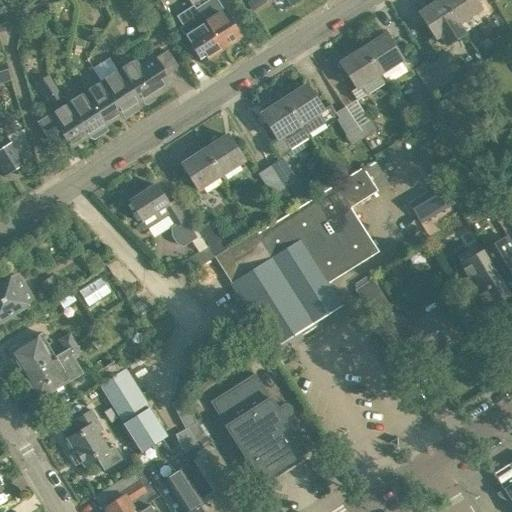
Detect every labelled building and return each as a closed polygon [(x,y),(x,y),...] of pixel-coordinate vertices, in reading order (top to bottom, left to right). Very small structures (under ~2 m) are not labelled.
[(187,0),(192,7),(220,51),(240,37),(218,3),(216,0),(210,0),(205,4),(202,0),(187,0)] [(251,0),(246,3),(251,12),(266,3),(263,0),(251,0)] [(440,0),(437,0),(417,13),(433,39),(440,35),(447,46),(464,35),(463,34),(457,24),(440,0)] [(472,0),(440,0),(457,24),(463,20),(479,10),(472,0)] [(192,7),(176,17),(182,26),(179,28),(201,62),(220,51),(192,7)] [(138,19),(132,22),(138,32),(143,29),(138,19)] [(463,20),(457,24),(463,34),(470,30),(463,20)] [(496,39),(503,49),(511,43),(511,33),(510,30),(496,39)] [(382,35),(361,49),(377,75),(378,74),(399,61),(382,35)] [(361,49),(338,64),(354,89),(351,92),(357,101),(384,83),(378,74),(377,75),(361,49)] [(134,61),(117,72),(138,105),(142,103),(145,107),(155,100),(152,96),(172,84),(154,56),(138,67),(134,61)] [(427,64),(426,65),(433,75),(442,89),(455,80),(440,56),(427,64)] [(117,72),(99,83),(104,90),(104,89),(122,116),(124,120),(139,110),(137,106),(138,105),(117,72)] [(433,75),(421,83),(430,96),(442,89),(433,75)] [(47,78),(37,84),(50,105),(60,98),(47,78)] [(99,82),(82,93),(83,94),(105,127),(122,116),(104,89),(104,90),(99,83),(99,82)] [(303,85),(281,100),(305,136),(306,135),(324,124),(336,117),(329,105),(320,111),(303,85)] [(83,94),(66,105),(70,112),(87,139),(89,137),(91,139),(94,140),(107,131),(105,127),(83,94)] [(281,100),(259,114),(276,140),(269,143),(278,157),(288,150),(308,138),(306,135),(305,136),(281,100)] [(66,105),(37,123),(52,147),(64,140),(70,149),(87,139),(70,112),(66,105)] [(436,107),(414,120),(422,133),(444,120),(436,107)] [(369,120),(356,128),(363,138),(375,130),(369,120)] [(363,138),(356,128),(344,136),(351,146),(363,138)] [(225,136),(202,150),(219,176),(241,161),(225,136)] [(0,149),(0,169),(4,177),(24,164),(10,142),(0,149)] [(219,176),(202,150),(180,165),(196,190),(219,176)] [(282,158),(269,166),(284,189),(287,187),(296,181),(282,158)] [(388,184),(373,160),(214,259),(270,349),(339,306),(326,284),(377,252),(350,208),(388,184)] [(269,166),(257,174),(271,197),(276,194),(280,200),(291,193),(287,187),(284,189),(269,166)] [(323,187),(332,181),(326,172),(317,178),(323,187)] [(441,181),(431,188),(437,199),(448,192),(441,181)] [(510,197),(503,185),(493,190),(501,203),(510,197)] [(155,187),(129,204),(141,223),(142,222),(147,230),(167,217),(173,226),(171,226),(171,235),(176,243),(183,247),(199,237),(176,201),(167,206),(155,187)] [(420,218),(441,205),(429,187),(409,200),(420,218)] [(497,223),(508,217),(500,204),(496,196),(485,202),(497,223)] [(508,217),(511,223),(511,197),(500,204),(508,217)] [(214,256),(228,248),(211,221),(198,229),(214,256)] [(511,248),(505,238),(483,251),(509,295),(511,293),(511,248)] [(78,256),(90,275),(100,269),(88,249),(78,256)] [(509,295),(483,251),(461,264),(487,308),(509,295)] [(51,274),(40,282),(48,294),(59,287),(51,274)] [(0,321),(25,306),(32,298),(17,275),(7,278),(0,282),(0,321)] [(99,276),(76,291),(87,306),(109,292),(99,276)] [(389,323),(396,319),(372,280),(355,291),(380,331),(378,332),(388,350),(397,344),(398,338),(389,323)] [(408,329),(425,356),(436,349),(437,351),(456,339),(453,334),(456,332),(449,322),(448,323),(446,319),(448,318),(441,307),(408,329)] [(19,340),(5,349),(22,376),(53,358),(38,333),(21,343),(19,340)] [(68,334),(57,340),(64,351),(75,345),(68,334)] [(53,358),(22,376),(39,403),(53,394),(50,390),(67,380),(81,372),(74,360),(82,356),(75,345),(64,351),(53,358)] [(119,372),(112,362),(95,373),(101,383),(119,372)] [(121,371),(119,372),(101,383),(95,386),(109,408),(110,409),(116,418),(121,426),(146,410),(121,371)] [(289,413),(289,411),(289,409),(288,408),(287,406),(285,406),(283,406),(282,406),(276,410),(253,374),(209,402),(259,481),(303,453),(282,419),(287,416),(288,415),(289,413)] [(174,410),(186,404),(182,398),(171,403),(174,410)] [(186,404),(174,410),(177,416),(189,411),(186,404)] [(109,409),(103,413),(109,422),(115,418),(109,409)] [(121,426),(138,454),(162,439),(163,438),(146,410),(121,426)] [(80,431),(67,439),(74,451),(70,453),(77,465),(81,463),(84,467),(97,458),(104,470),(120,460),(112,446),(106,450),(96,433),(101,430),(89,411),(74,421),(80,431)] [(177,416),(180,423),(192,417),(189,411),(177,416)] [(195,423),(192,417),(180,423),(184,429),(195,423)] [(198,422),(174,435),(177,442),(187,465),(179,469),(200,501),(194,504),(199,511),(241,511),(205,454),(203,455),(200,450),(209,444),(198,422)] [(167,447),(162,439),(138,454),(134,456),(141,467),(159,496),(169,511),(199,511),(194,504),(200,501),(179,469),(187,465),(177,442),(167,447)] [(511,462),(493,475),(503,491),(496,495),(498,499),(511,505),(511,462)] [(141,467),(93,496),(94,497),(101,509),(104,507),(106,511),(152,511),(149,506),(148,507),(147,503),(159,496),(141,467)]
